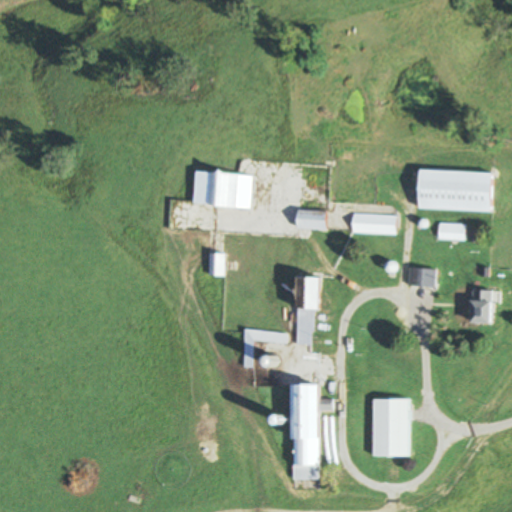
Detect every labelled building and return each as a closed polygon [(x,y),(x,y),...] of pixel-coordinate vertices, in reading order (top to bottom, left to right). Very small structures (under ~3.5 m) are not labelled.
[(253,176),(197,172),(195,205),(251,209),(253,176)] [(421,210),(494,212),(495,174),(422,172),(421,210)] [(299,230),(327,230),(327,211),(299,211),(299,230)] [(396,236),(397,216),(354,214),(353,234),(396,236)] [(440,241),(467,241),(467,224),(440,224),(440,241)] [(210,277),(225,277),(225,254),(210,254),(210,277)] [(409,286),(437,287),(437,270),(410,268),(409,286)] [(297,346),(314,346),(316,310),(322,310),(323,278),(300,277),(297,346)] [(494,290),(472,290),(472,323),(494,323),(494,290)] [(255,341),(276,341),(277,334),(247,333),(246,361),(254,361),(255,341)] [(294,384),(294,481),(321,481),(321,384),(294,384)] [(410,400),(375,400),(375,457),(410,457),(410,400)]
